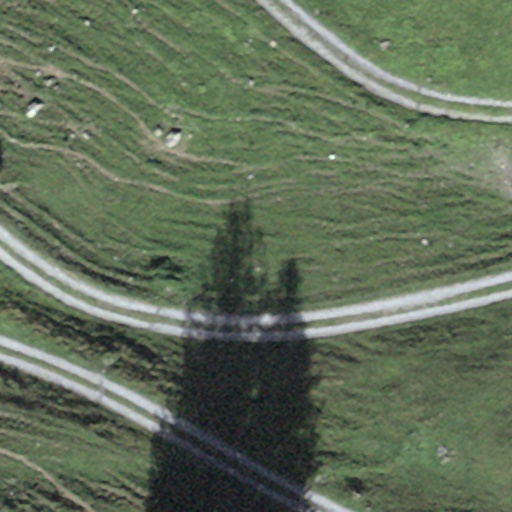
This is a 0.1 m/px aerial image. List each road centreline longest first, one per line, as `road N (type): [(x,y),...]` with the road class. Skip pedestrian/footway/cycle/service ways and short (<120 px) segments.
road 1 (track): [(0,242),(102,306),(188,324),(277,327),(511,281)]
road 2 (track): [(318,511),(0,346)]
road 3 (track): [(280,0),(360,71),(431,105),(511,113)]
